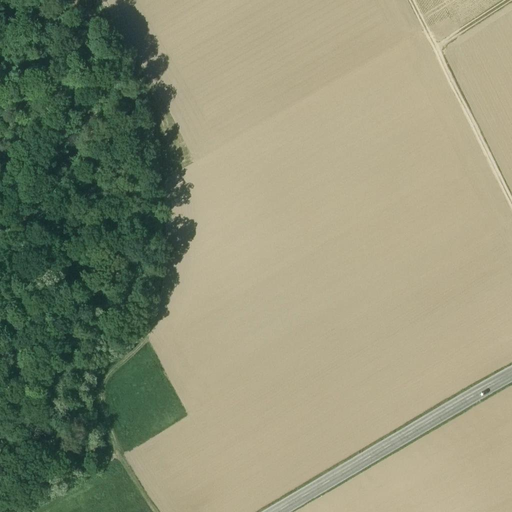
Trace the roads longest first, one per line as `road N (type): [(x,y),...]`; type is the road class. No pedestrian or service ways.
road 1 (track): [(112,447),(86,392),(155,308),(158,178)]
road 2 (tertiary): [(276,511),(511,374)]
road 3 (track): [(414,0),(511,205)]
